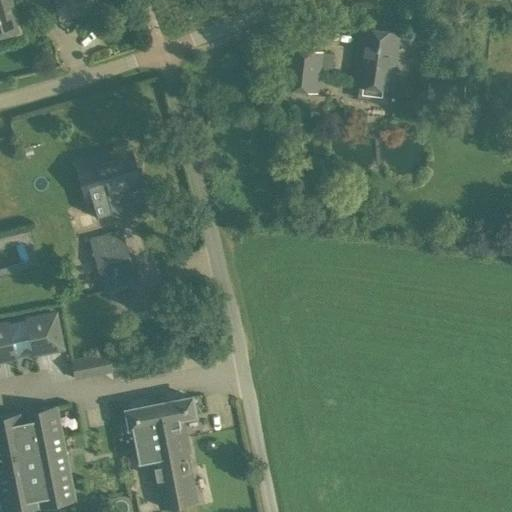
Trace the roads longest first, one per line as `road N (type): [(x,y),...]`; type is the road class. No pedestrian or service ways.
road 1 (unclassified): [(267,511),(200,187),(161,51)]
road 2 (unclassified): [(0,102),(161,51)]
road 3 (unclassified): [(161,51),(316,0)]
